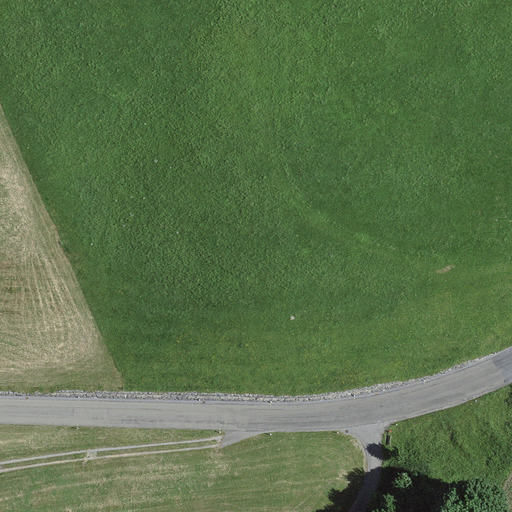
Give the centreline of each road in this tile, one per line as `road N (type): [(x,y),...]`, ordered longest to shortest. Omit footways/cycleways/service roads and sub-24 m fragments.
road 1 (tertiary): [(511,363),(367,411),(261,417),(0,410)]
road 2 (track): [(261,417),(217,442),(0,468)]
